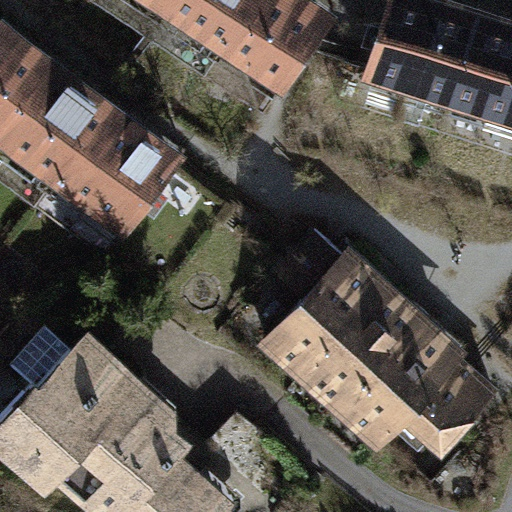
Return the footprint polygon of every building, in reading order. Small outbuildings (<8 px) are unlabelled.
[(320,10),(304,0),(122,0),(264,95),(320,10)] [(511,14),(466,0),(370,0),(346,77),(511,129),(511,14)] [(171,160),(4,22),(0,26),(0,153),(105,239),(171,160)] [(493,388),(344,260),(265,352),(377,448),(405,417),(441,448),(493,388)] [(88,315),(0,404),(0,436),(78,511),(253,511),(272,493),(88,315)]
